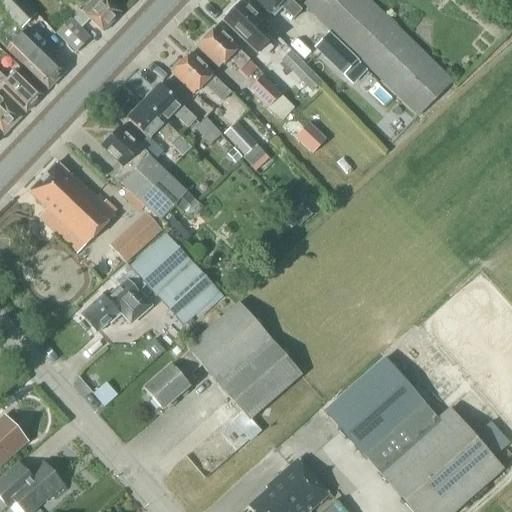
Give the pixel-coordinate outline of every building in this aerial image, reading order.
[(0,0),(0,8),(21,29),(36,14),(22,0),(0,0)] [(103,33),(121,14),(107,0),(91,0),(81,11),(72,21),(70,19),(55,33),(76,53),(90,39),(80,29),(90,20),(103,33)] [(301,11),(289,0),(254,0),(270,14),(278,5),(293,19),(301,11)] [(369,0),(307,0),(303,5),(417,118),(453,82),(369,0)] [(241,2),(222,20),(244,42),(254,32),(265,43),(273,34),(262,23),(263,23),(241,2)] [(257,69),(248,61),(237,50),(237,49),(215,28),(197,47),(219,68),(228,59),(240,70),(238,71),(247,79),(257,69)] [(65,72),(39,48),(22,31),(5,48),(48,90),(65,72)] [(343,77),(358,61),(328,33),(313,49),(343,77)] [(313,91),(321,83),(290,53),(282,61),(313,91)] [(230,94),(223,87),(211,76),(212,76),(190,54),(171,73),(193,95),(203,85),(222,103),(230,94)] [(5,81),(0,75),(0,88),(26,113),(42,95),(16,70),(5,81)] [(281,94),(262,77),(248,90),(267,109),(268,108),(282,121),(294,108),(280,95),(281,94)] [(164,123),(165,123),(172,115),(183,125),(187,130),(196,120),(192,117),(159,86),(143,103),(164,123)] [(0,132),(3,136),(20,118),(0,99),(0,132)] [(169,127),(165,123),(164,123),(143,103),(127,120),(146,138),(138,146),(154,162),(163,152),(149,139),(156,132),(182,157),(190,148),(168,127),(169,127)] [(221,134),(205,118),(195,129),(210,145),(221,134)] [(265,155),(236,122),(222,134),(243,157),(242,158),(251,167),(265,155)] [(154,162),(138,146),(119,128),(101,147),(121,167),(112,177),(159,222),(186,193),(154,162)] [(227,155),(236,164),(242,159),(233,149),(227,155)] [(56,164),(28,193),(45,209),(43,211),(79,245),(110,213),(70,175),(69,176),(56,164)] [(199,204),(188,194),(177,205),(187,215),(191,215),(199,210),(199,204)] [(301,203),(290,212),(301,225),(311,216),(301,203)] [(161,231),(145,213),(108,246),(125,265),(161,231)] [(108,281),(116,289),(105,299),(102,296),(80,316),(96,334),(119,313),(130,326),(150,307),(138,293),(146,286),(154,296),(155,295),(183,326),(219,293),(166,235),(129,268),(126,265),(108,281)] [(195,380),(191,375),(201,366),(249,421),(300,376),(236,304),(185,349),(188,352),(170,368),(169,366),(143,389),(162,411),(188,388),(187,387),(195,380)] [(175,357),(180,353),(175,348),(171,352),(175,357)] [(323,412),(411,511),(454,511),(502,470),(449,409),(437,420),(383,359),(323,412)] [(0,463),(24,442),(4,419),(0,422),(0,463)] [(248,509),(251,511),(308,511),(329,494),(298,459),(265,488),(268,491),(248,509)] [(29,476),(19,464),(0,480),(0,499),(7,508),(14,502),(22,511),(30,511),(51,494),(55,499),(66,490),(43,464),(29,476)]
